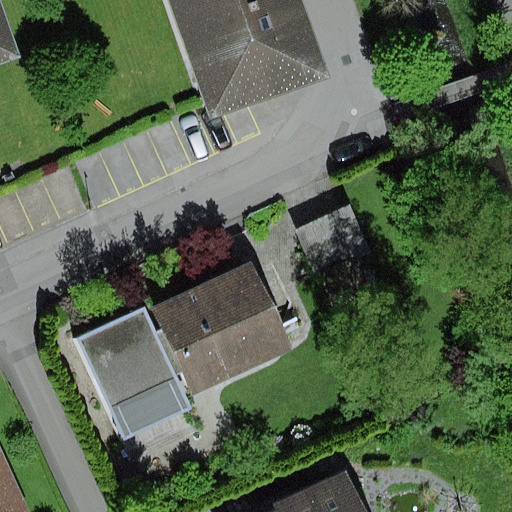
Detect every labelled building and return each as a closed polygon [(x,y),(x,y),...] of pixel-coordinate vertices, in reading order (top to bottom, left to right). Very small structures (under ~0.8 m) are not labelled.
[(294,0),(170,0),(207,105),(241,92),(318,66),(294,0)] [(0,64),(18,59),(0,7),(0,64)] [(350,207),(296,231),(314,273),(368,249),(350,207)] [(267,264),(173,308),(213,392),(307,348),(267,264)] [(158,306),(88,340),(137,440),(207,406),(158,306)] [(0,511),(26,511),(0,454),(0,511)] [(277,510),(272,511),(365,511),(346,471),(275,505),(277,510)]
